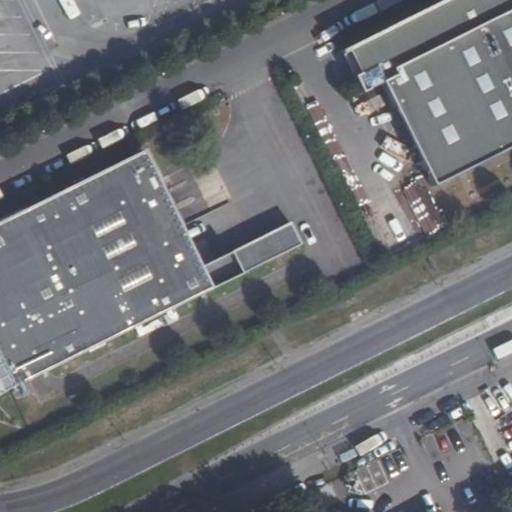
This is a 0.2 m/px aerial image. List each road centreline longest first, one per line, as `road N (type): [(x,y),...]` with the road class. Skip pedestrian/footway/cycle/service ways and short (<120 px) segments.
road 1 (secondary): [(511,269),(136,458),(5,511)]
road 2 (secondary): [(158,511),(511,335)]
road 3 (unknown): [(26,0),(48,22),(90,40),(129,40),(211,0)]
